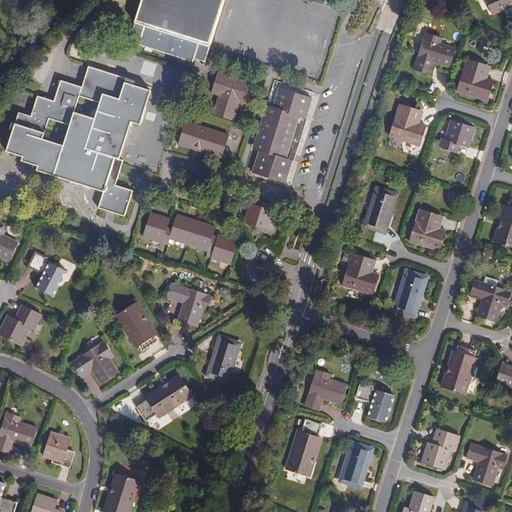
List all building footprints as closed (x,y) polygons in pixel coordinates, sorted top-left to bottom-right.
[(207,63),(224,0),(142,0),(131,42),(207,63)] [(511,0),(485,0),(491,12),(511,2),(511,0)] [(450,66),(456,47),(438,41),(440,36),(427,32),(415,68),(429,72),(433,60),(450,66)] [(481,77),(485,65),(467,59),(457,90),(487,100),(493,81),(481,77)] [(137,77),(92,61),(85,81),(63,73),(55,94),(40,89),(33,109),(20,104),(5,148),(21,155),(20,157),(39,164),(37,168),(103,191),(99,202),(126,212),(134,188),(115,181),(124,156),(119,153),(128,129),(132,118),(141,122),(153,87),(136,81),(137,77)] [(247,102),(254,81),(221,70),(214,91),(221,94),(215,111),(233,117),(239,100),(247,102)] [(316,94),(275,81),(267,104),(308,118),(316,94)] [(415,121),(419,109),(401,103),(390,135),(420,145),(427,125),(415,121)] [(253,145),(260,148),(292,159),(306,118),(266,105),(253,145)] [(203,149),(217,154),(225,131),(187,119),(180,142),(191,146),(193,142),(204,146),(203,149)] [(468,146),(474,127),(450,119),(444,139),(441,138),(439,146),(452,150),(455,142),(468,146)] [(225,131),(217,154),(221,155),(229,133),(225,131)] [(292,159),(260,148),(253,169),(285,180),(292,159)] [(385,231),(396,194),(378,188),(366,225),(385,231)] [(262,204),(259,203),(251,201),(245,220),(269,228),(275,209),(272,208),(273,203),(263,200),(262,204)] [(511,200),(511,201),(502,230),(499,229),(495,242),(511,246),(511,200)] [(439,249),(445,230),(434,226),(438,214),(419,208),(409,240),(439,249)] [(166,230),(168,226),(171,217),(149,210),(142,234),(163,241),(163,238),(168,240),(169,236),(207,249),(208,245),(214,247),(211,255),(230,261),(238,237),(219,231),(218,234),(217,238),(211,236),(212,233),(215,224),(178,212),(172,227),(171,231),(166,230)] [(5,229),(0,225),(0,254),(10,260),(19,242),(3,233),(5,229)] [(494,260),(497,252),(487,249),(484,257),(494,260)] [(54,295),(67,270),(46,260),(47,258),(36,252),(29,265),(45,273),(38,287),(54,295)] [(368,270),(372,258),(354,252),(344,284),(373,294),(380,274),(368,270)] [(414,313),(425,275),(407,269),(395,307),(414,313)] [(190,305),(195,291),(159,280),(155,295),(167,298),(162,316),(181,322),(186,304),(190,305)] [(508,305),(511,293),(511,291),(477,280),(472,294),(484,298),(478,316),(497,322),(503,304),(508,305)] [(146,314),(139,302),(117,315),(137,347),(140,346),(143,351),(159,340),(143,315),(146,314)] [(42,314),(26,306),(19,320),(9,314),(0,331),(0,333),(21,344),(31,326),(35,328),(42,314)] [(228,381),(240,343),(221,337),(209,374),(228,381)] [(111,353),(104,341),(72,361),(80,373),(90,367),(101,382),(118,372),(107,356),(111,353)] [(475,357),(477,352),(459,346),(450,374),(447,374),(443,386),(467,394),(479,358),(475,357)] [(511,365),(503,363),(497,382),(511,386),(511,365)] [(341,402),(347,383),(329,377),(331,373),(317,368),(306,404),(319,408),(324,396),(341,402)] [(193,394),(179,373),(168,380),(170,383),(147,398),(137,405),(146,419),(157,413),(159,416),(193,394)] [(385,421),(394,394),(372,387),(373,384),(361,380),(355,396),(372,402),(368,415),(385,421)] [(21,416),(6,411),(0,432),(0,449),(10,453),(15,440),(31,445),(37,426),(20,420),(21,416)] [(319,437),(323,424),(307,419),(303,431),(299,430),(290,459),(287,468),(311,476),(315,464),(312,462),(321,437),(319,437)] [(434,427),(429,442),(442,447),(447,431),(434,427)] [(70,436),(50,430),(43,454),(53,457),(53,460),(69,465),(74,449),(67,446),(70,436)] [(442,447),(429,442),(423,462),(447,469),(453,450),(456,452),(461,435),(447,431),(442,447)] [(360,486),(372,448),(353,442),(342,480),(360,486)] [(503,469),(508,456),(472,444),(467,458),(479,462),(474,480),(493,486),(499,468),(503,469)] [(115,485),(106,511),(108,511),(107,511),(129,511),(140,479),(115,471),(111,484),(115,485)] [(5,482),(0,480),(0,509),(1,510),(0,511),(13,511),(17,501),(1,495),(5,482)] [(103,509),(106,511),(115,485),(111,484),(103,509)] [(429,511),(435,495),(416,489),(410,506),(405,505),(403,511),(429,511)] [(58,499),(38,492),(32,511),(58,511),(54,511),(58,499)] [(485,511),(487,508),(468,502),(464,511),(485,511)]
